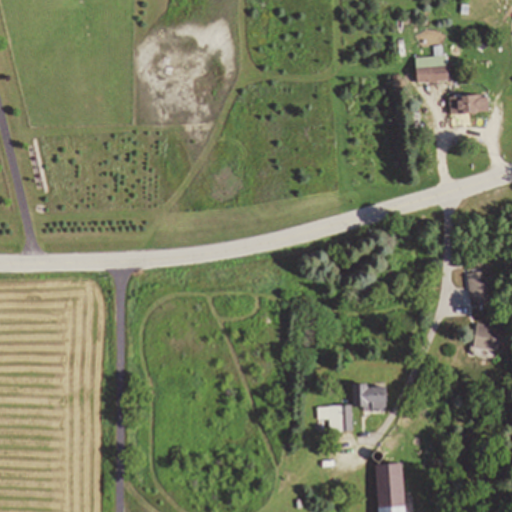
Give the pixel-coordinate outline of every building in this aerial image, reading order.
[(417,59),(419,84),(454,81),(452,56),(417,59)] [(452,97),(453,115),(492,114),(492,96),(452,97)] [(468,273),(472,309),(491,307),(488,271),(468,273)] [(504,328),(478,325),(475,350),(500,354),(504,328)] [(359,386),(359,410),(394,410),(394,386),(359,386)] [(333,431),(353,431),(353,407),(320,407),(320,421),(333,421),(333,431)] [(412,511),(409,464),(382,466),(385,511),(412,511)]
